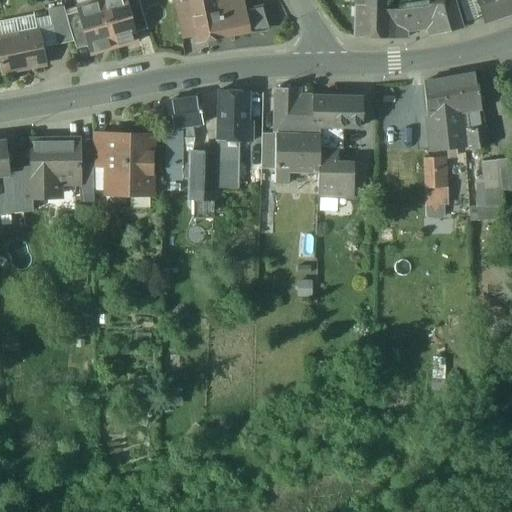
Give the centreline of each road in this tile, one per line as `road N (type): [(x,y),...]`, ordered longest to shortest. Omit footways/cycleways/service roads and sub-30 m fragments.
road 1 (tertiary): [(0,110),(198,74),(334,65)]
road 2 (tertiary): [(334,65),(434,61),(511,39)]
